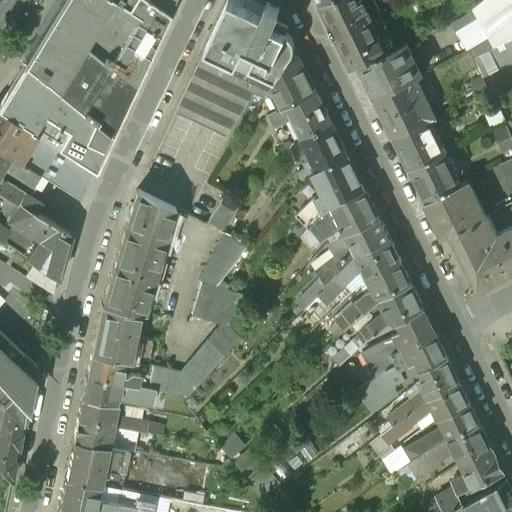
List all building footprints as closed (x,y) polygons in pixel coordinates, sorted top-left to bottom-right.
[(129,0),(127,5),(119,0),(59,0),(23,60),(111,131),(168,12),(150,0),(129,0)] [(173,0),(119,0),(127,5),(129,0),(150,0),(168,12),(173,0)] [(236,0),(227,0),(205,47),(206,47),(178,105),(228,129),(254,86),(264,90),(267,86),(292,49),(293,44),(292,39),(290,35),(286,32),(289,26),(274,19),(279,8),(267,2),(262,12),(236,0)] [(326,0),(320,3),(345,53),(389,31),(373,0),(326,0)] [(511,0),(478,0),(472,5),(490,35),(494,43),(511,34),(511,0)] [(389,31),(345,53),(351,65),(357,62),(395,43),(389,31)] [(511,34),(494,43),(490,35),(470,46),(483,75),(511,60),(511,34)] [(395,43),(357,62),(373,95),(414,74),(420,71),(403,39),(395,43)] [(297,51),(292,48),(292,49),(267,86),(274,90),(281,105),(317,88),(300,53),(299,54),(297,51)] [(111,131),(23,60),(0,97),(0,106),(27,122),(26,125),(93,167),(111,131)] [(414,74),(373,95),(392,134),(428,116),(433,114),(414,74)] [(317,88),(281,105),(283,110),(288,108),(292,115),(300,134),(332,118),(317,88)] [(281,105),(267,112),(273,124),(292,115),(288,108),(283,110),(281,105)] [(93,167),(26,125),(27,122),(0,106),(0,147),(38,171),(79,197),(93,167)] [(428,116),(392,134),(408,166),(444,149),(428,116)] [(332,118),(300,134),(314,161),(310,163),(313,168),(348,152),(332,118)] [(288,139),(285,142),(279,150),(284,153),(292,142),(288,139)] [(41,198),(5,175),(3,176),(0,174),(0,167),(1,166),(30,184),(38,171),(0,147),(0,188),(16,198),(34,209),(41,198)] [(444,149),(408,166),(423,199),(460,181),(444,149)] [(348,152),(313,168),(323,190),(317,193),(316,193),(295,212),(307,225),(332,202),(365,186),(348,152)] [(511,156),(499,162),(511,188),(511,156)] [(460,181),(423,199),(441,235),(451,230),(485,214),(467,178),(460,181)] [(365,186),(332,202),(307,225),(319,238),(339,227),(342,233),(378,215),(365,186)] [(16,198),(0,188),(0,221),(2,223),(5,217),(16,198)] [(175,209),(138,189),(124,226),(164,238),(175,209)] [(34,209),(16,198),(5,217),(36,238),(24,255),(34,262),(56,277),(70,230),(34,209)] [(224,227),(236,208),(222,200),(210,218),(224,227)] [(511,225),(496,233),(487,213),(485,214),(451,230),(478,286),(511,269),(511,225)] [(342,233),(335,236),(343,246),(317,269),(321,273),(328,280),(335,273),(357,251),(388,236),(378,215),(342,233)] [(0,238),(1,239),(8,227),(2,223),(0,221),(0,238)] [(164,238),(124,226),(101,303),(138,310),(164,238)] [(223,229),(194,278),(199,279),(214,284),(249,242),(223,229)] [(388,236),(357,251),(335,273),(344,282),(357,269),(363,266),(367,275),(399,259),(388,236)] [(399,259),(367,275),(373,288),(367,291),(358,299),(367,308),(368,306),(378,297),(411,282),(399,259)] [(56,277),(34,262),(25,275),(52,293),(56,277)] [(321,273),(296,299),(304,307),(310,302),(324,288),(322,286),(328,280),(321,273)] [(328,280),(322,286),(324,288),(310,302),(318,310),(326,302),(325,301),(344,282),(335,273),(328,280)] [(214,284),(199,279),(190,312),(208,317),(213,315),(222,321),(224,322),(229,316),(248,294),(214,284)] [(411,282),(378,297),(368,306),(373,311),(381,304),(384,311),(378,313),(356,332),(358,335),(364,341),(387,321),(394,318),(421,304),(411,282)] [(358,299),(337,319),(345,328),(367,308),(358,299)] [(138,310),(101,303),(90,351),(125,357),(142,360),(148,337),(133,334),(138,310)] [(421,304),(394,318),(398,328),(401,332),(364,351),(376,375),(382,370),(377,359),(435,332),(421,304)] [(242,327),(229,316),(224,322),(236,333),(242,327)] [(394,318),(387,321),(391,331),(398,328),(394,318)] [(222,321),(206,338),(222,353),(239,335),(236,333),(224,322),(222,321)] [(36,365),(0,331),(0,398),(23,423),(25,411),(36,365)] [(435,332),(377,359),(382,370),(389,384),(403,377),(398,366),(415,358),(423,375),(449,362),(435,332)] [(358,335),(345,346),(351,353),(364,341),(358,335)] [(206,338),(183,363),(186,365),(183,369),(169,385),(170,387),(181,400),(222,353),(206,338)] [(125,357),(90,351),(85,374),(120,381),(122,373),(125,357)] [(423,375),(419,377),(428,396),(459,381),(449,362),(423,375)] [(183,369),(151,364),(149,373),(147,383),(148,383),(154,384),(170,387),(169,385),(183,369)] [(149,373),(130,369),(130,371),(124,373),(122,373),(120,381),(148,386),(148,383),(147,383),(149,373)] [(120,381),(85,374),(81,397),(115,403),(117,396),(151,402),(154,384),(148,383),(148,386),(120,381)] [(459,381),(428,396),(380,432),(386,442),(412,424),(412,422),(427,412),(432,405),(438,417),(468,401),(459,381)] [(148,421),(117,415),(114,412),(114,407),(118,408),(119,404),(115,403),(81,397),(77,417),(135,428),(146,430),(148,421)] [(23,423),(0,398),(0,431),(17,451),(23,423)] [(468,401),(438,417),(444,429),(448,437),(478,422),(468,401)] [(135,428),(77,417),(72,438),(127,448),(132,449),(135,428)] [(158,423),(148,421),(146,430),(157,431),(158,423)] [(478,422),(448,437),(420,456),(407,464),(417,479),(441,463),(440,459),(454,450),(459,461),(490,446),(478,422)] [(437,431),(414,447),(420,456),(448,437),(444,429),(437,431)] [(17,451),(0,431),(0,468),(10,481),(17,451)] [(127,448),(72,438),(64,477),(102,484),(119,487),(127,448)] [(490,446),(459,461),(465,473),(461,474),(450,481),(453,487),(456,494),(502,471),(490,446)] [(442,511),(511,511),(511,486),(506,475),(460,502),(442,511)] [(116,501),(95,497),(97,489),(101,489),(102,484),(64,477),(59,504),(97,511),(100,511),(120,511),(123,502),(116,501)] [(119,487),(102,484),(101,489),(97,489),(95,497),(116,501),(119,487)] [(453,487),(429,498),(431,503),(429,507),(431,511),(442,511),(460,502),(456,494),(453,487)] [(147,511),(150,500),(132,497),(131,504),(123,502),(120,511),(147,511)]
